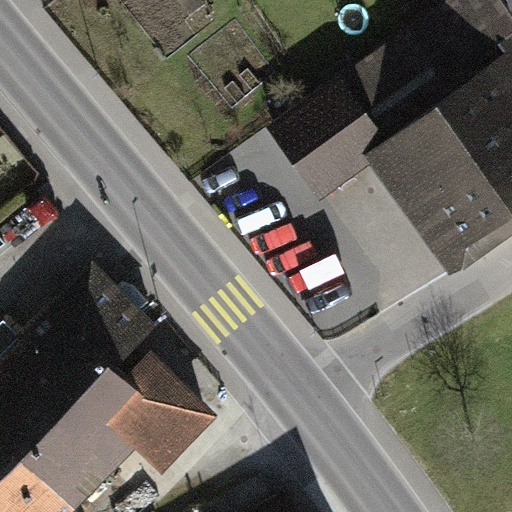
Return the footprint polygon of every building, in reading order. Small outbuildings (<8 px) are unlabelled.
[(511,20),(497,0),(451,0),(273,126),(320,191),(387,144),(467,257),(511,225),(511,58),(496,36),(511,24),(511,20)] [(35,349),(0,386),(0,423),(4,428),(65,489),(101,455),(66,418),(85,392),(115,362),(148,327),(103,283),(96,289),(81,274),(22,334),(35,349)] [(66,418),(101,455),(122,432),(126,435),(137,425),(165,451),(205,410),(148,356),(129,378),(115,362),(85,392),(66,418)] [(4,428),(0,432),(0,511),(42,511),(65,489),(4,428)] [(295,511),(287,497),(259,511),(295,511)]
